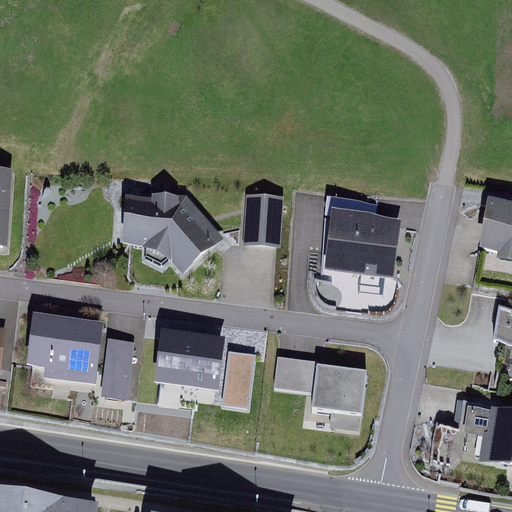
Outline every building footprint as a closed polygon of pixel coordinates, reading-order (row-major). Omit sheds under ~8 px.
[(233,249),(268,250),(270,199),(235,197),(233,249)] [(107,251),(124,250),(158,263),(170,276),(210,241),(173,200),(161,210),(161,200),(106,201),(107,251)] [(509,268),(510,261),(511,260),(511,209),(474,204),(467,255),(486,257),(485,265),(509,268)] [(391,225),(321,214),(312,274),(382,284),(391,225)] [(480,348),(507,352),(502,383),(511,385),(511,314),(485,311),(480,348)] [(106,332),(35,324),(28,380),(102,388),(101,402),(129,405),(135,351),(104,348),(106,332)] [(367,423),(370,381),(325,378),(326,365),(279,362),(277,394),(318,396),(316,420),(367,423)] [(511,474),(511,418),(479,413),(470,468),(511,474)] [(58,511),(0,502),(0,511),(58,511)]
